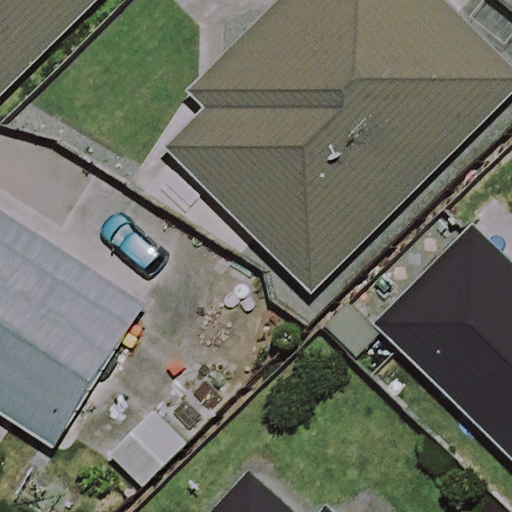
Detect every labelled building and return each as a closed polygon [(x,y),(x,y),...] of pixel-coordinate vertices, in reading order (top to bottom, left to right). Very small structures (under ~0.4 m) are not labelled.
[(0,0),(0,108),(105,0),(0,0)] [(212,111),(167,155),(309,300),(511,100),(511,73),(440,0),(299,0),(200,98),(212,111)] [(146,319),(0,225),(0,424),(56,460),(146,319)] [(511,257),(491,238),(379,361),(511,481),(511,257)] [(296,511),(257,478),(227,511),(296,511)]
